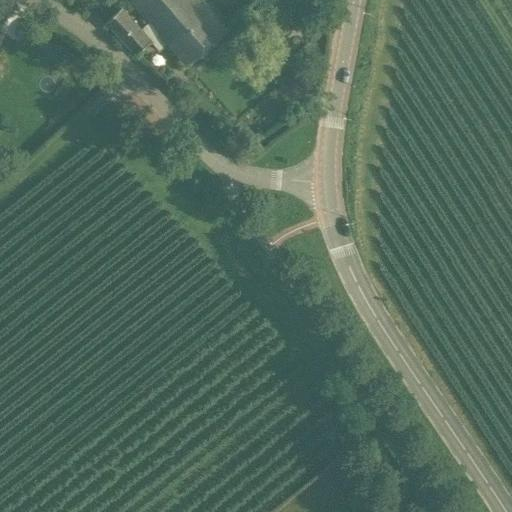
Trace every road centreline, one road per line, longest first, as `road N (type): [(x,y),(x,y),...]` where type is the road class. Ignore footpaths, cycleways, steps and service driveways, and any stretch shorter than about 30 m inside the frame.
road 1 (secondary): [(505,511),(363,298),(327,187)]
road 2 (unclassified): [(327,187),(228,171),(118,58),(32,0)]
road 3 (secondary): [(327,187),(352,0)]
